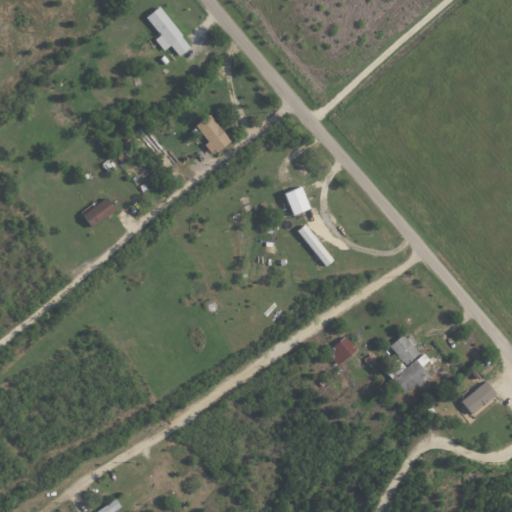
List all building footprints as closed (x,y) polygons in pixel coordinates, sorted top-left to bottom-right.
[(144,17),(159,35),(153,40),(163,51),(169,46),(178,57),(190,47),(157,6),(144,17)] [(228,144),(211,115),(194,124),(206,144),(204,145),(210,155),(228,144)] [(281,192),(291,215),(308,208),(298,185),(281,192)] [(80,214),(88,227),(114,212),(106,198),(80,214)] [(325,267),(333,260),(303,224),(295,230),(325,267)] [(418,353),(401,334),(388,346),(405,365),(418,353)] [(338,365),(355,349),(343,336),(326,352),(338,365)] [(460,401),(470,414),(494,394),(484,381),(460,401)] [(115,511),(120,509),(116,500),(92,511),(115,511)]
